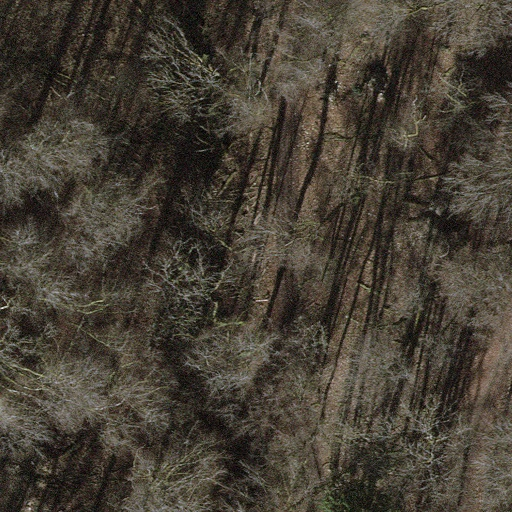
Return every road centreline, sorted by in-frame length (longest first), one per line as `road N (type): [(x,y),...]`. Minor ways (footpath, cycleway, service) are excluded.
road 1 (track): [(294,0),(292,335),(327,511)]
road 2 (track): [(511,333),(453,511)]
